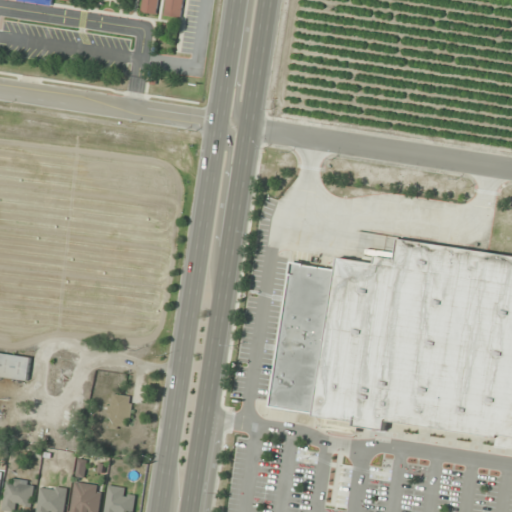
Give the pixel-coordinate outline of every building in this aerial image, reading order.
[(143,0),(141,12),(157,14),(158,0),(143,0)] [(183,0),(167,0),(166,15),(182,17),(183,0)] [(337,255),(374,260),(375,254),(394,256),(397,236),(511,253),(511,448),(495,446),(496,437),(387,421),(385,431),(359,427),(358,431),(324,426),(325,417),(314,415),(315,413),(270,406),(293,260),(305,262),(305,263),(335,267),(337,255)] [(33,357),(0,352),(0,375),(29,380),(33,357)] [(109,429),(132,429),(132,394),(109,394),(109,429)] [(77,475),(85,477),(88,461),(80,459),(77,475)] [(6,511),(19,511),(19,505),(33,505),(33,479),(6,479),(6,511)] [(101,511),(104,485),(75,482),(71,511),(101,511)] [(65,511),(68,488),(41,485),(37,511),(65,511)] [(134,511),(137,489),(109,486),(106,511),(134,511)]
